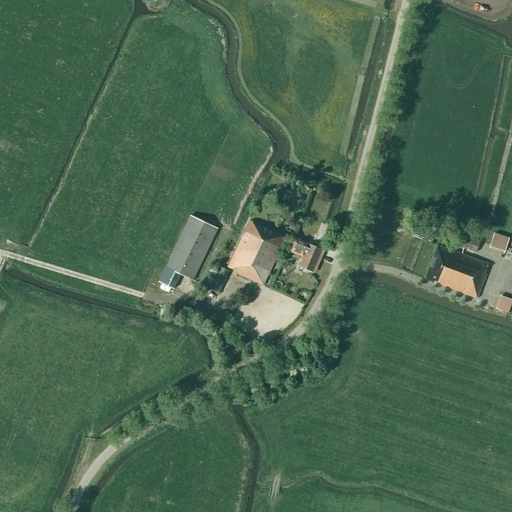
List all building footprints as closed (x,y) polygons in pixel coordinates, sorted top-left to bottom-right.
[(165,267),(166,268),(169,269),(167,273),(164,280),(175,286),(180,274),(192,280),(217,228),(190,215),(165,267)] [(263,285),(285,237),(250,221),(227,267),(237,272),(237,273),(263,285)] [(329,238),(332,227),(326,225),(322,236),(329,238)] [(505,252),(509,238),(494,232),(489,247),(505,252)] [(484,273),(488,264),(473,258),(480,241),(459,234),(455,245),(463,248),(461,254),(437,245),(424,279),(434,282),(434,281),(437,281),(436,283),(477,299),(486,274),(484,273)] [(308,244),(309,244),(294,238),(288,252),(302,258),(298,266),(311,272),(321,250),(308,244)] [(218,293),(229,271),(221,267),(210,289),(218,293)] [(499,295),(496,302),(494,308),(507,313),(511,299),(499,295)]
